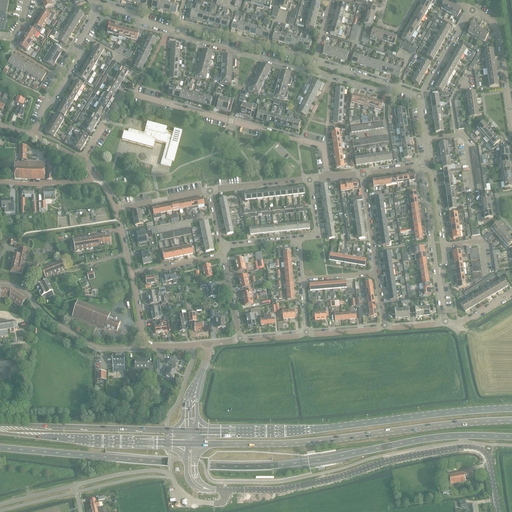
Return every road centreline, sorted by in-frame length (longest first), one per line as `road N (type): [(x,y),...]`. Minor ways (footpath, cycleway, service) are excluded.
road 1 (unclassified): [(498,511),(488,457),(462,446),(276,490),(225,490)]
road 2 (residential): [(328,176),(323,146),(124,91),(82,160)]
road 3 (primary): [(195,443),(286,444),(511,421)]
road 4 (primary): [(511,409),(293,431),(196,430)]
road 5 (primary): [(0,432),(186,443)]
road 6 (primary): [(186,430),(0,424)]
road 7 (residential): [(127,348),(96,346),(17,285),(0,282)]
road 8 (unclassified): [(311,65),(176,29)]
road 9 (unclassified): [(315,59),(181,23)]
road 10 (unclassified): [(511,124),(495,24),(472,10)]
